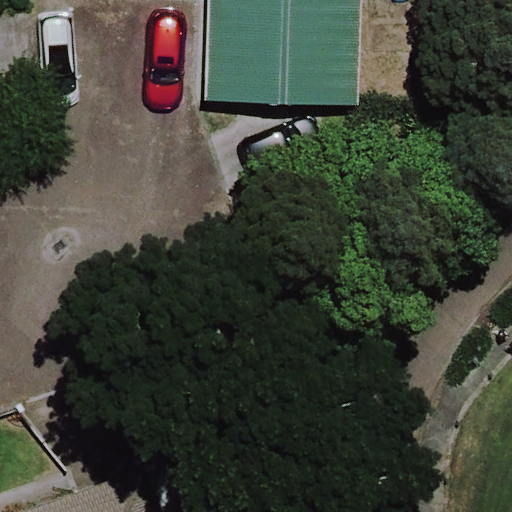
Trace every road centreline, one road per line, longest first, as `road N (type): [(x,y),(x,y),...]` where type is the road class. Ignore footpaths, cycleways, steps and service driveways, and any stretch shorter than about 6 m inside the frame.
road 1 (residential): [(511,208),(0,280)]
road 2 (residential): [(511,271),(408,406),(374,511)]
